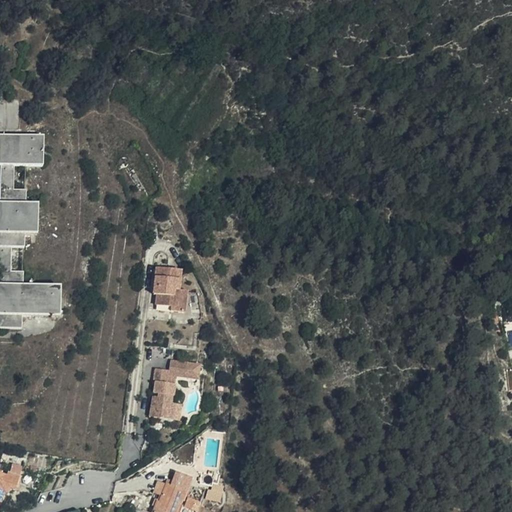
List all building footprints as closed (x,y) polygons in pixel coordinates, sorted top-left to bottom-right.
[(6,157),(5,193),(5,226),(4,280),(3,311),(3,324),(27,325),(27,311),(64,312),(66,278),(28,278),(29,266),(18,266),(18,240),(30,241),(30,227),(43,227),(43,195),(31,195),(31,180),(21,180),(21,157),(48,157),(49,127),(2,127),(1,156),(6,157)] [(174,297),(189,299),(190,279),(182,279),(183,259),(160,257),(158,276),(162,276),(161,290),(174,291),(174,297)] [(163,380),(161,405),(179,406),(181,390),(176,389),(176,381),(178,382),(180,363),(204,366),(205,348),(171,346),(170,355),(158,354),(156,380),(163,380)] [(155,404),(161,405),(163,380),(156,380),(155,404)] [(181,390),(179,406),(188,407),(189,390),(181,390)] [(10,470),(21,476),(23,470),(13,464),(10,470)] [(176,468),(173,478),(169,491),(165,490),(161,505),(184,511),(198,468),(186,464),(185,471),(176,468)] [(166,475),(173,478),(176,468),(169,466),(166,475)] [(0,500),(6,503),(12,488),(16,490),(21,476),(10,470),(9,473),(0,468),(0,500)]
